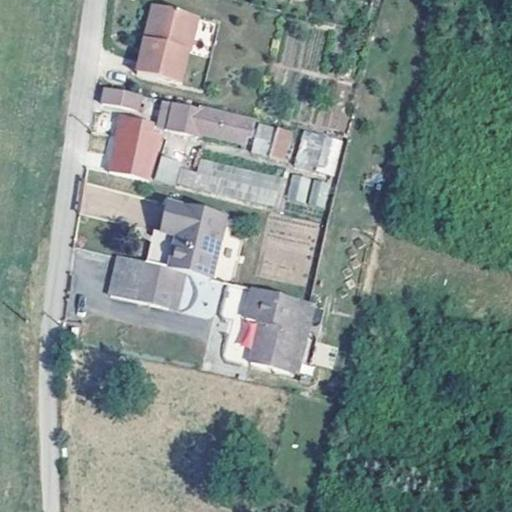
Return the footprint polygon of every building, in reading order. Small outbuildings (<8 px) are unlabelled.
[(152,5),(144,40),(150,41),(158,7),(152,5)] [(150,41),(144,40),(136,74),(179,85),(187,51),(189,51),(197,16),(158,7),(150,41)] [(122,106),(138,110),(142,97),(102,89),(100,100),(122,106)] [(248,146),(249,141),(253,126),(167,104),(162,126),(169,128),(168,131),(200,138),(201,134),(248,146)] [(120,116),(136,119),(138,110),(122,106),(120,116)] [(136,119),(120,116),(115,138),(121,140),(115,168),(148,177),(160,133),(151,130),(153,124),(136,119)] [(249,141),(248,146),(245,155),(270,161),(273,147),(283,149),(287,134),(257,127),(254,142),(249,141)] [(299,134),(298,169),(338,170),(339,135),(299,134)] [(180,167),(176,188),(276,207),(282,175),(199,159),(197,171),(180,167)] [(180,164),(161,160),(156,180),(175,185),(180,164)] [(287,201),(305,204),(309,178),(291,175),(287,201)] [(320,204),(325,183),(313,180),(308,201),(320,204)] [(190,274),(213,280),(228,220),(171,205),(164,233),(156,231),(148,263),(182,272),(190,274)] [(171,312),(182,272),(148,263),(124,256),(113,296),(171,312)] [(182,272),(171,312),(179,313),(190,274),(182,272)] [(260,326),(251,366),(289,376),(307,305),(254,291),(246,322),(252,324),(260,326)] [(243,364),(251,366),(260,326),(252,324),(243,364)] [(264,463),(252,460),(247,481),(260,484),(264,463)]
